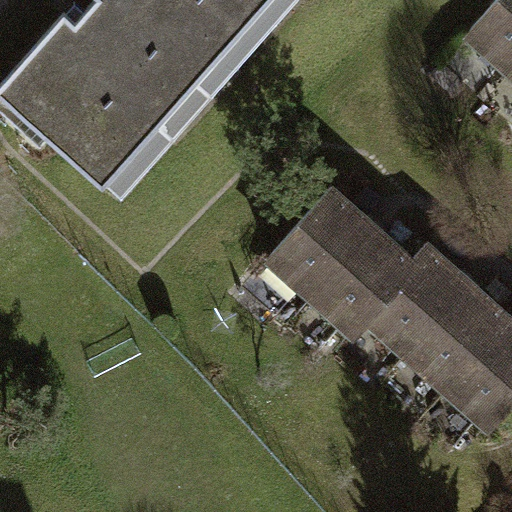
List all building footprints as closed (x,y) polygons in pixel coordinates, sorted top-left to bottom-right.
[(205,32),(221,14),(205,0),(85,0),(78,8),(67,21),(56,11),(0,74),(0,100),(95,184),(128,147),(114,135),(127,121),(140,133),(175,93),(162,81),(172,69),(186,81),(219,44),(205,32)] [(205,0),(221,14),(233,0),(237,0),(249,10),(257,0),(205,0)] [(503,68),(511,57),(511,0),(486,0),(460,30),(503,68)] [(511,57),(503,68),(511,76),(511,57)] [(304,293),(366,223),(322,185),(261,255),(304,293)] [(407,259),(404,257),(366,223),(304,293),(347,331),(361,316),(358,314),(407,259)] [(358,314),(361,316),(398,349),(459,280),(417,242),(404,257),(407,259),(358,314)] [(459,280),(398,349),(439,386),(501,316),(459,280)] [(511,390),(511,326),(501,316),(439,386),(482,424),(511,390)]
